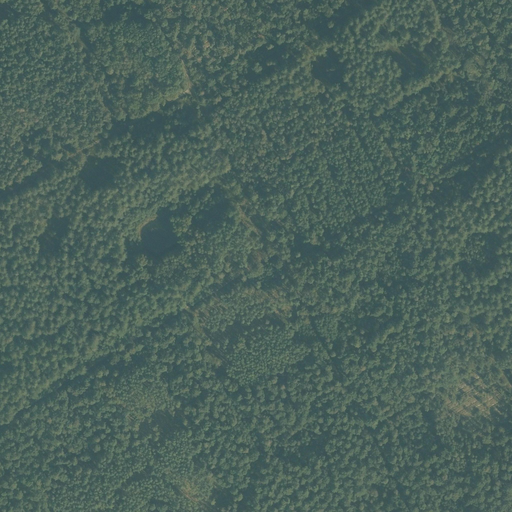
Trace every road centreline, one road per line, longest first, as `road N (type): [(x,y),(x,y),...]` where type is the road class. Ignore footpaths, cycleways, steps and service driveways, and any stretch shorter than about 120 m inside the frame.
road 1 (track): [(151,329),(258,261),(291,258),(398,197)]
road 2 (track): [(185,308),(259,449),(234,511)]
road 3 (track): [(202,108),(368,0)]
road 4 (track): [(398,197),(489,353)]
road 5 (track): [(0,422),(151,329)]
road 6 (track): [(0,50),(78,21),(159,18)]
road 7 (track): [(54,166),(192,88)]
road 8 (track): [(398,197),(511,129)]
